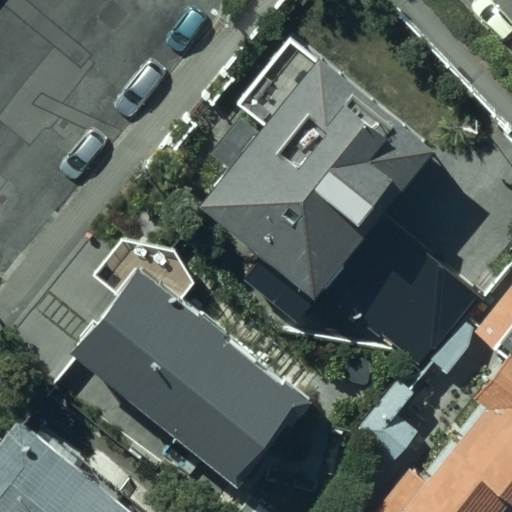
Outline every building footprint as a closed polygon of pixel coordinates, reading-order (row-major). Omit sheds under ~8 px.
[(303,25),(182,175),(308,275),(428,125),(303,25)] [(295,380),(135,248),(76,319),(237,450),(295,380)] [(511,291),(473,337),(499,359),(475,387),(489,400),(391,511),(484,511),(499,495),(511,506),(511,291)] [(400,411),(418,391),(398,373),(352,424),(388,457),(417,426),(400,411)] [(158,511),(20,395),(0,418),(0,511),(158,511)]
